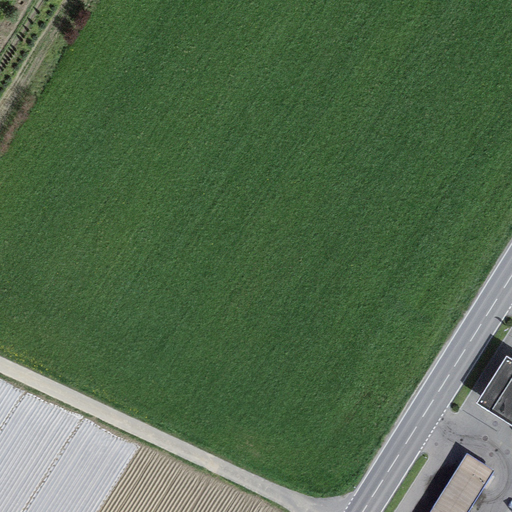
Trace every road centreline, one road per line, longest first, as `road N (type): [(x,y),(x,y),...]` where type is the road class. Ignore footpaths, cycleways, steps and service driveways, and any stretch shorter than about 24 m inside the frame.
road 1 (track): [(309,511),(0,367)]
road 2 (primary): [(357,511),(511,264)]
